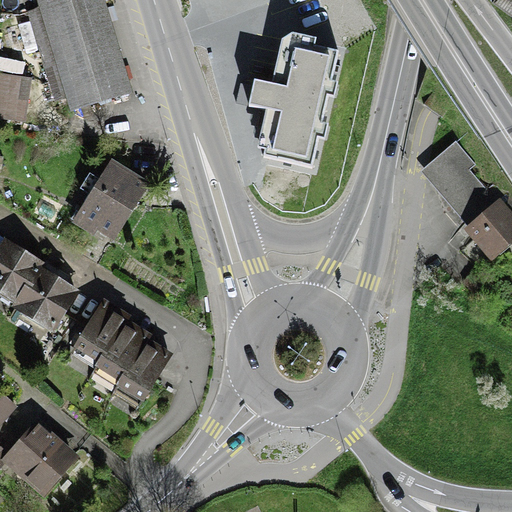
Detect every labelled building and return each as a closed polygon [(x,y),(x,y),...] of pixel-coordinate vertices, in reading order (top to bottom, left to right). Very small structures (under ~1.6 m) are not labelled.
[(130,93),(101,0),(39,0),(42,7),(28,12),(55,102),(69,98),(72,110),(130,93)] [(311,174),(337,54),(313,49),(315,41),(296,37),(282,46),(273,87),(255,83),(250,107),(267,110),(256,162),(311,174)] [(30,80),(2,75),(0,84),(0,116),(23,120),(30,80)] [(471,225),(502,199),(506,195),(496,182),(486,191),(467,170),(475,163),(457,143),(428,168),(424,172),(471,225)] [(113,236),(145,186),(113,166),(83,213),(78,210),(72,219),(95,233),(99,227),(113,236)] [(511,252),(511,210),(502,199),(471,225),(462,234),(493,269),(511,252)] [(77,348),(100,362),(97,366),(121,381),(119,385),(142,400),(170,357),(155,348),(146,342),(149,337),(139,331),(126,322),(128,319),(118,313),(103,303),(87,328),(76,321),(63,313),(76,292),(69,287),(39,269),(42,265),(31,258),(6,243),(0,252),(0,286),(20,299),(17,303),(53,325),(51,328),(52,329),(47,338),(60,346),(73,354),(77,348)] [(0,449),(0,423),(15,406),(0,392),(0,457),(4,453),(0,449)] [(38,426),(8,458),(43,490),(72,457),(38,426)]
